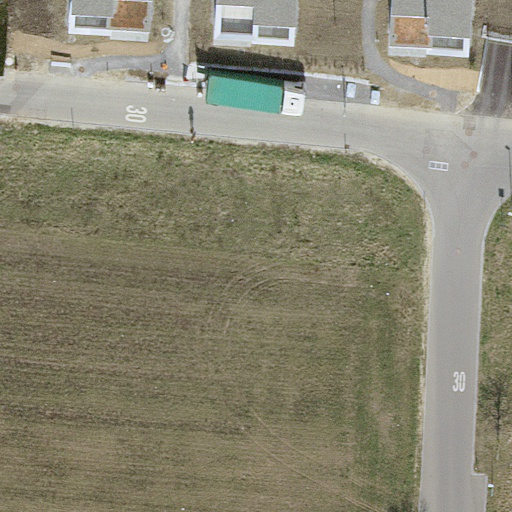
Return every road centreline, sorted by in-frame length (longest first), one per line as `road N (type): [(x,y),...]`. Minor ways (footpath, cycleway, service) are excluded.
road 1 (residential): [(0,94),(455,142)]
road 2 (residential): [(455,142),(454,511)]
